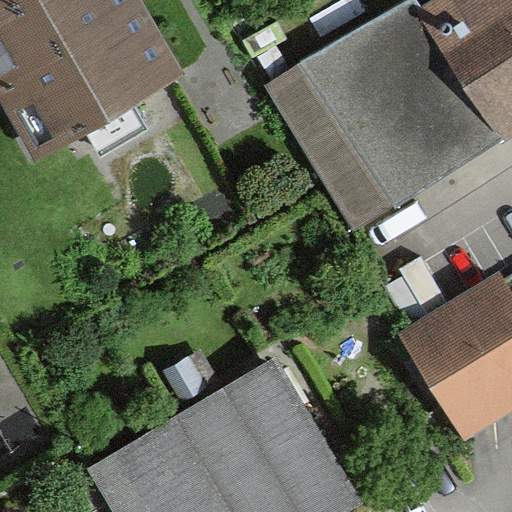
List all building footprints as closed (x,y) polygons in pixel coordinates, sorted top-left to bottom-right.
[(0,0),(0,11),(19,0),(0,0)] [(168,71),(127,0),(19,0),(0,11),(0,79),(38,145),(168,71)] [(399,0),(298,65),(298,66),(263,88),(351,227),(388,204),(390,207),(511,129),(511,0),(427,0),(416,8),(411,0),(399,0)] [(511,272),(408,337),(461,423),(511,391),(511,272)] [(213,379),(211,377),(257,349),(234,310),(150,361),(175,402),(213,379)] [(316,511),(344,496),(266,365),(124,454),(122,452),(90,471),(114,511),(316,511)]
